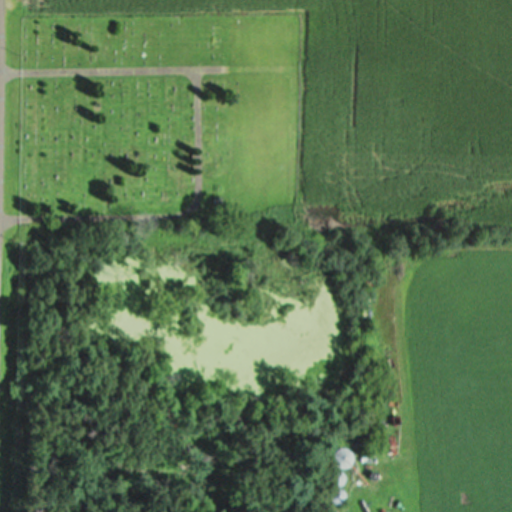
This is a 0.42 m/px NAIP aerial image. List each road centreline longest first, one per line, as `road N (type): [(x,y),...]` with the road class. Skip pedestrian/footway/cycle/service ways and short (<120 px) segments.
road 1 (residential): [(200,68),(199,203),(188,214),(0,219)]
road 2 (residential): [(0,73),(228,67)]
